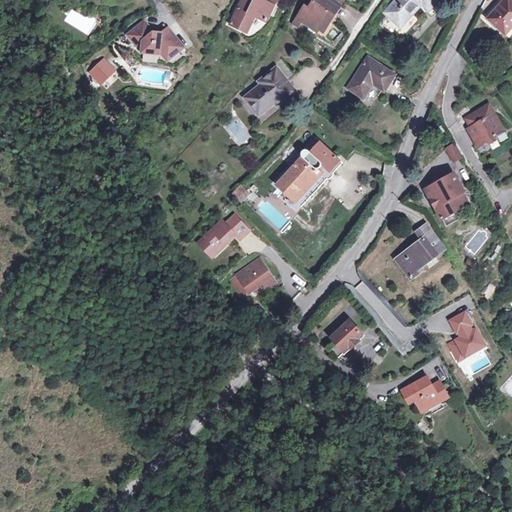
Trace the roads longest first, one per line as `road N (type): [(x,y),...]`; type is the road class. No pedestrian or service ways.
road 1 (residential): [(475,0),(431,82),(377,221),(250,372),(112,511)]
road 2 (track): [(256,365),(378,449),(448,511)]
